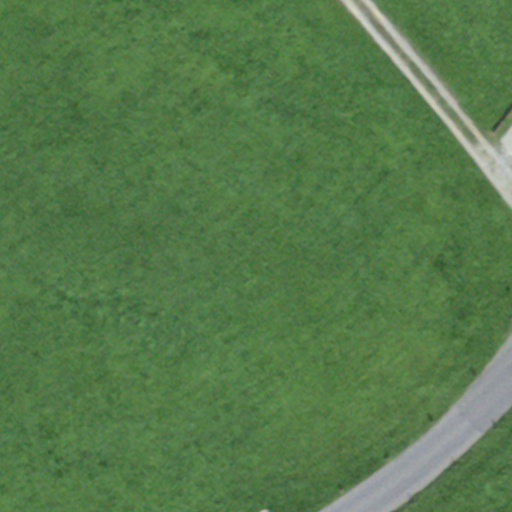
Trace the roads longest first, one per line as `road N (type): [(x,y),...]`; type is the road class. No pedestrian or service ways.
road 1 (track): [(342,0),(511,190)]
road 2 (tertiary): [(511,376),(464,429),(358,511)]
